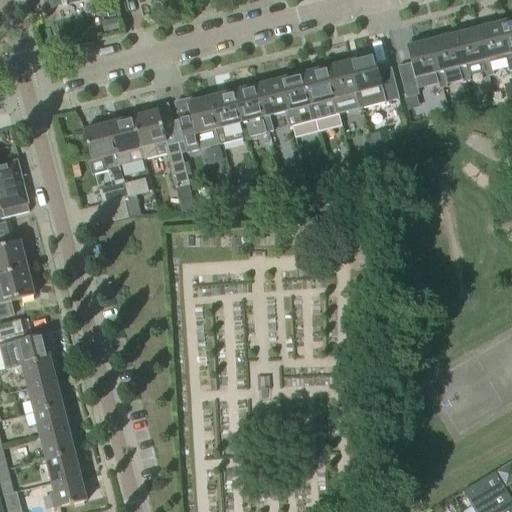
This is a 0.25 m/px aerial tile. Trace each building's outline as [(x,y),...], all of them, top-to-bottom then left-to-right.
[(121,34),(117,19),(101,23),(104,33),(107,33),(108,37),(121,34)] [(509,56),(505,57),(509,72),(511,71),(511,21),(501,24),(509,56)] [(509,56),(501,24),(477,30),(486,62),(482,63),(485,73),(486,78),(493,76),(490,61),(505,57),(509,56)] [(458,69),(462,84),(470,82),(469,77),(485,73),(482,63),(486,62),(477,30),(454,36),(462,68),(458,69)] [(454,36),(431,42),(439,74),(435,75),(438,85),(439,90),(447,88),(443,73),(458,69),(462,68),(454,36)] [(398,67),(406,99),(424,94),(422,88),(438,85),(435,75),(439,74),(431,42),(430,39),(419,42),(419,45),(407,48),(411,64),(398,67)] [(363,60),(352,63),(360,94),(354,96),(359,111),(366,109),(362,94),(377,90),(382,105),(399,101),(391,70),(378,73),(374,57),(373,57),(373,54),(362,57),(363,60)] [(352,63),(328,69),(336,100),(331,101),(336,117),(343,115),(339,100),(354,96),(360,94),(352,63)] [(315,72),(304,75),(312,107),(308,108),(311,123),(336,117),(331,101),(336,100),(328,69),(327,69),(324,67),(317,69),(315,72)] [(294,75),(292,78),(280,81),(288,113),(285,114),(289,129),(311,123),(308,108),(312,107),(304,75),(303,75),(300,73),(294,75)] [(288,113),(280,81),(257,87),(265,119),(262,120),(267,134),(274,133),(270,117),(285,114),(288,113)] [(245,90),(233,93),(241,125),(238,125),(243,140),(251,139),(247,123),(262,120),(265,119),(257,87),(254,85),(247,87),(245,90)] [(233,93),(209,99),(217,131),(215,131),(217,137),(219,147),(227,145),(223,129),(238,125),(241,125),(233,93)] [(217,131),(209,99),(187,105),(190,118),(179,121),(187,155),(199,152),(197,142),(217,137),(215,131),(217,131)] [(143,161),(157,158),(154,147),(163,144),(167,143),(159,112),(132,119),(140,150),(143,161)] [(132,119),(108,125),(119,168),(132,164),(129,153),(140,150),(132,119)] [(108,125),(84,131),(92,163),(104,159),(107,171),(119,168),(108,125)] [(375,152),(393,148),(389,131),(371,136),(375,152)] [(165,148),(175,189),(189,186),(178,145),(165,148)] [(0,220),(29,212),(25,197),(25,195),(16,163),(0,166),(0,220)] [(111,176),(114,188),(99,192),(102,205),(126,199),(123,186),(120,174),(111,176)] [(330,183),(333,198),(358,191),(354,176),(330,183)] [(126,199),(102,205),(103,209),(98,211),(101,225),(128,219),(125,205),(134,203),(132,198),(148,193),(145,180),(123,186),(126,199)] [(333,198),(330,183),(307,189),(310,200),(333,198)] [(282,187),(260,192),(261,199),(262,201),(264,201),(265,203),(285,201),(284,198),(284,195),(282,187)] [(310,200),(307,189),(284,195),(284,198),(285,201),(310,200)] [(260,192),(251,195),(254,208),(263,206),(262,201),(261,199),(260,192)] [(192,198),(179,202),(182,213),(196,211),(192,198)] [(368,252),(369,227),(355,227),(355,251),(368,252)] [(0,276),(27,270),(20,242),(0,247),(0,276)] [(27,270),(0,276),(0,300),(1,304),(0,304),(0,320),(14,316),(11,303),(34,297),(27,270)] [(20,322),(0,326),(0,339),(24,334),(20,322)] [(22,368),(50,360),(44,336),(15,343),(22,368)] [(0,345),(0,371),(18,366),(11,342),(0,345)] [(50,360),(22,368),(28,391),(56,384),(50,360)] [(62,407),(56,384),(28,391),(34,415),(62,407)] [(68,431),(62,407),(34,415),(40,438),(68,431)] [(68,431),(40,438),(46,462),(74,454),(68,431)] [(4,460),(1,448),(0,448),(0,472),(6,471),(17,469),(15,461),(4,460)] [(80,478),(74,454),(46,462),(52,485),(80,478)] [(511,466),(511,465),(497,473),(506,487),(511,483),(511,466)] [(6,471),(0,472),(0,482),(4,497),(12,494),(6,471)] [(495,472),(481,481),(461,494),(472,511),(511,511),(511,501),(500,481),(495,472)] [(80,478),(52,485),(54,493),(50,494),(54,510),(86,502),(80,478)] [(12,494),(4,497),(7,511),(21,511),(16,493),(12,494)]
